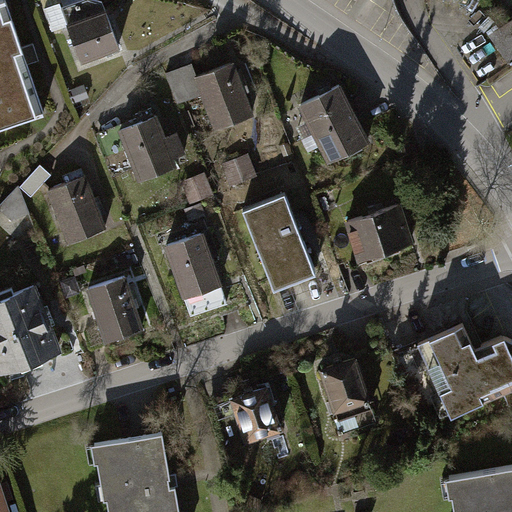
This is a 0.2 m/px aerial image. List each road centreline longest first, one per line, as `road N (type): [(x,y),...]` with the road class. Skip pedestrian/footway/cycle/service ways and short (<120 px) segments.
road 1 (residential): [(0,423),(511,256)]
road 2 (residential): [(369,61),(342,64),(245,12),(134,73),(95,114)]
road 3 (residential): [(511,198),(433,103),(369,61)]
